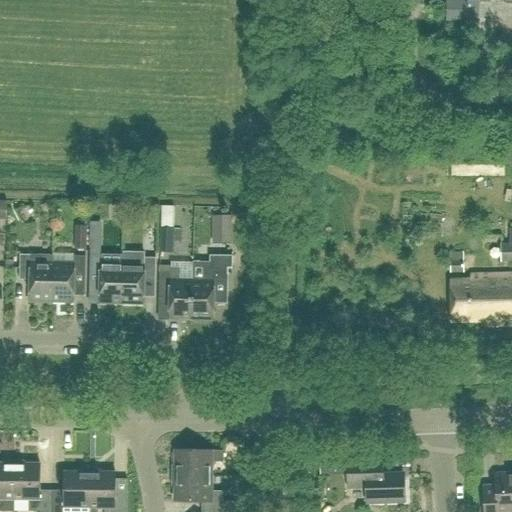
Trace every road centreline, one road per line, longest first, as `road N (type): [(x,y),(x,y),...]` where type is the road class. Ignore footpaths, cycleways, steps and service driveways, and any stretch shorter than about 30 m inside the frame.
road 1 (track): [(283,422),(293,0)]
road 2 (residential): [(185,420),(441,418)]
road 3 (residential): [(0,340),(124,341),(151,349),(185,379),(185,420)]
road 4 (residential): [(0,419),(132,419)]
